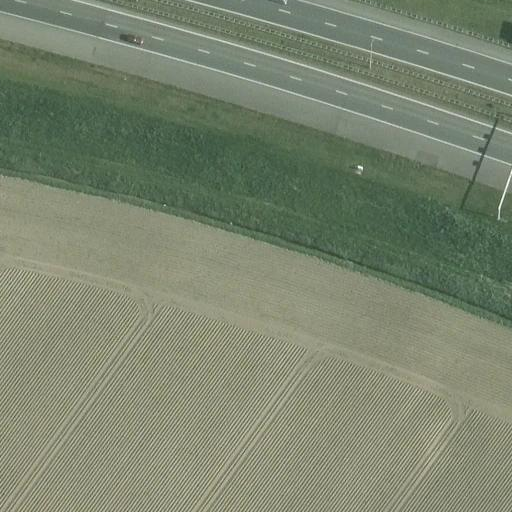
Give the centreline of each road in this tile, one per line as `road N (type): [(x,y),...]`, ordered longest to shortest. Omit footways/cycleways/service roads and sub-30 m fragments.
road 1 (motorway): [(0,2),(129,33),(511,153)]
road 2 (motorway): [(511,78),(252,0)]
